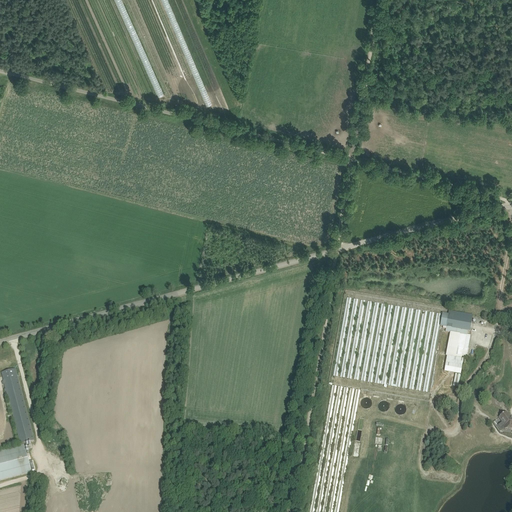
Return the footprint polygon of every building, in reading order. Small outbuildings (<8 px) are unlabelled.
[(467,335),(467,331),(470,332),(473,319),(473,316),(462,314),(462,313),(449,311),(448,315),(442,314),(440,327),(446,328),(445,332),(450,333),(446,356),(447,357),(444,372),(455,374),(453,386),(458,387),(463,360),(461,359),(461,357),(466,358),(470,336),(467,335)] [(20,443),(34,439),(16,368),(1,372),(20,443)] [(356,416),(360,390),(332,386),(328,413),(333,414),(333,415),(341,417),(341,418),(344,418),(344,419),(350,420),(351,415),(356,416)] [(372,404),(372,403),(372,402),(371,400),(371,399),(370,398),(368,397),(366,397),(365,396),(364,397),(362,397),(361,398),(360,399),(360,400),(359,401),(359,402),(359,403),(359,404),(359,406),(360,407),(361,408),(362,408),(363,409),(364,409),(366,409),(368,409),(369,408),(370,407),(371,405),(372,404)] [(389,407),(389,406),(389,405),(388,404),(388,403),(387,402),(386,401),(385,400),(384,400),(383,400),(381,400),(380,400),(379,401),(378,402),(377,403),(377,404),(376,405),(376,407),(376,408),(377,409),(377,410),(378,411),(380,412),(381,412),(383,413),(385,412),(387,411),(388,409),(389,407)] [(405,411),(406,409),(406,408),(405,407),(405,406),(404,405),(403,404),(402,404),(401,403),(399,403),(398,403),(397,404),(395,405),(395,406),(394,407),(394,408),(394,409),(394,411),(394,412),(395,413),(396,414),(397,414),(398,415),(399,415),(400,415),(401,415),(402,415),(404,413),(405,411)] [(505,431),(505,429),(511,430),(511,419),(510,419),(510,418),(506,413),(499,418),(502,422),(498,425),(502,430),(505,431)] [(0,451),(0,480),(31,473),(24,445),(0,451)]
